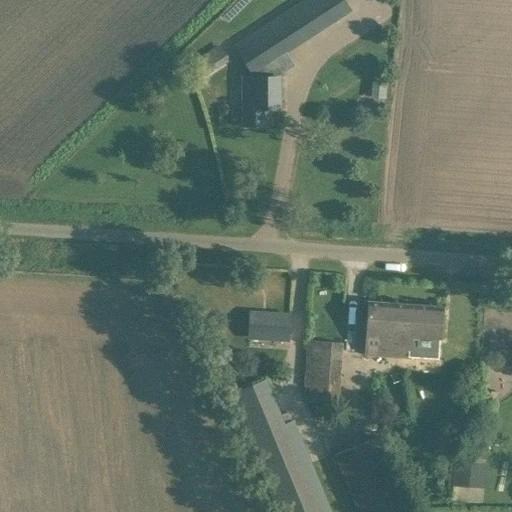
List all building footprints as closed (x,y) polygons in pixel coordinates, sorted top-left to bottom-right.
[(285,54),(267,24),(232,45),(250,75),(285,54)] [(206,72),(229,60),(222,44),(198,56),(206,72)] [(279,76),(243,76),(243,125),(266,125),(266,108),(279,108),(279,76)] [(371,85),(370,97),(385,98),(386,86),(371,85)] [(368,301),(366,321),(364,354),(411,358),(412,338),(417,338),(417,337),(441,338),(443,306),(368,301)] [(288,341),(289,335),(290,315),(250,312),(248,338),(288,341)] [(308,340),(305,385),(310,385),(309,402),(337,404),(341,342),(308,340)] [(278,511),(330,511),(292,420),(284,423),(265,379),(230,396),(278,511)] [(334,453),(358,511),(410,511),(379,435),(334,453)] [(452,459),(451,485),(472,486),(474,460),(473,460),(452,459)]
